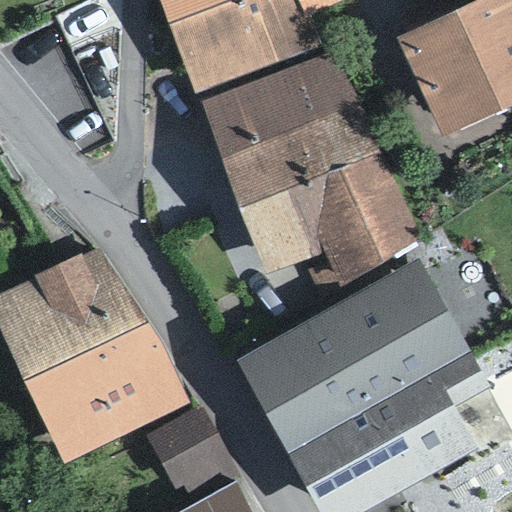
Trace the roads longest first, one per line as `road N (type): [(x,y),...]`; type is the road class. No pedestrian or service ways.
road 1 (residential): [(102,222),(149,281),(292,511)]
road 2 (unclassified): [(0,94),(102,222)]
